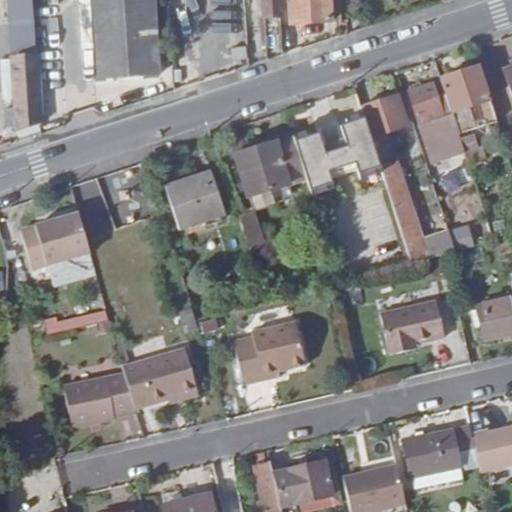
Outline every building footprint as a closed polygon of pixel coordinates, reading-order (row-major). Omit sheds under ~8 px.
[(16,131),(40,123),(34,39),(31,0),(7,0),(14,109),(15,126),(16,131)] [(31,0),(34,39),(46,38),(44,0),(31,0)] [(153,0),(93,0),(98,77),(158,74),(153,0)] [(261,0),(262,17),(279,16),(278,0),(261,0)] [(288,0),(290,24),(330,22),(328,0),(288,0)] [(225,26),(239,25),(239,1),(225,1),(225,26)] [(480,68),(441,80),(447,97),(452,114),(491,102),(480,68)] [(424,140),(449,132),(456,129),(452,114),(447,97),(440,99),(435,85),(410,92),(424,140)] [(410,260),(427,256),(388,133),(409,126),(399,96),(363,108),(374,146),(377,156),(382,172),(385,179),(410,260)] [(374,146),(363,108),(334,118),(344,149),(366,141),(369,148),(374,146)] [(7,127),(15,126),(14,109),(7,109),(7,127)] [(489,145),(503,141),(497,123),(483,127),(489,145)] [(458,150),(463,149),(456,129),(449,132),(453,144),(456,143),(458,150)] [(305,174),(294,136),(237,155),(250,196),(290,184),(289,179),(305,174)] [(364,160),(369,175),(382,172),(377,156),(364,160)] [(143,158),(129,163),(130,165),(135,181),(149,176),(145,162),(143,158)] [(212,171),(165,186),(180,229),(226,214),(212,171)] [(371,184),(385,179),(382,172),(369,175),(371,184)] [(308,183),(316,211),(339,204),(331,176),(308,183)] [(141,185),(120,192),(124,204),(145,196),(141,185)] [(90,248),(78,209),(21,225),(32,265),(90,248)] [(243,214),(238,215),(246,240),(261,234),(253,210),(243,214)] [(246,240),(249,251),(264,246),(261,234),(246,240)] [(448,235),(423,244),(427,256),(445,252),(453,250),(448,235)] [(401,352),(402,354),(451,344),(435,270),(338,292),(343,317),(391,306),(392,311),(434,300),(444,336),(414,343),(416,348),(409,350),(401,352)] [(511,270),(510,271),(511,278),(511,296),(478,304),(485,337),(511,331),(511,270)] [(262,289),(265,299),(296,291),(292,280),(262,289)] [(392,311),(379,315),(390,355),(401,352),(409,350),(408,345),(414,343),(444,336),(434,300),(392,311)] [(44,323),(47,338),(110,325),(106,310),(44,323)] [(252,336),(233,341),(244,381),(279,374),(278,369),(305,362),(293,320),(251,331),(252,336)] [(440,351),(442,367),(471,361),(467,345),(440,351)] [(187,346),(123,364),(125,372),(136,407),(170,397),(182,394),(183,397),(200,393),(187,346)] [(115,414),(136,409),(125,372),(63,386),(72,427),(116,418),(115,414)] [(487,427),(471,430),(480,471),(511,463),(511,424),(488,430),(487,427)] [(402,441),(410,474),(412,473),(460,462),(461,468),(476,464),(467,426),(402,441)] [(23,477),(42,473),(36,449),(18,452),(23,477)] [(274,472),(281,506),(331,495),(324,460),(274,472)] [(274,472),(272,461),(255,465),(265,511),(282,511),(281,506),(274,472)] [(461,468),(460,462),(412,473),(415,485),(462,474),(461,468)] [(343,476),(351,511),(362,511),(405,502),(397,463),(343,476)] [(165,503),(167,511),(213,511),(209,494),(165,503)]
